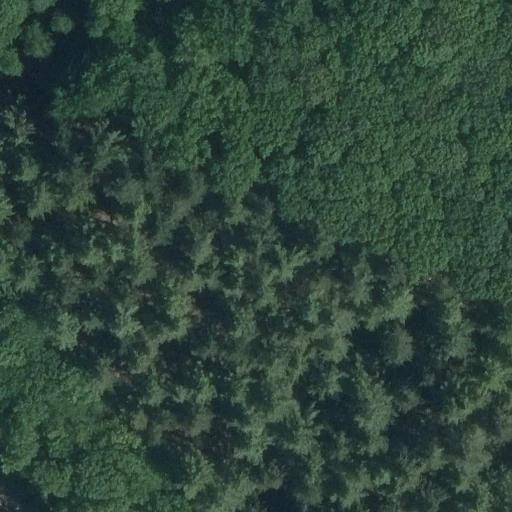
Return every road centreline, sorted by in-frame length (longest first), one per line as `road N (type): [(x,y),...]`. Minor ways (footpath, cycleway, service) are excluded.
road 1 (track): [(227,511),(0,251)]
road 2 (track): [(0,80),(181,0)]
